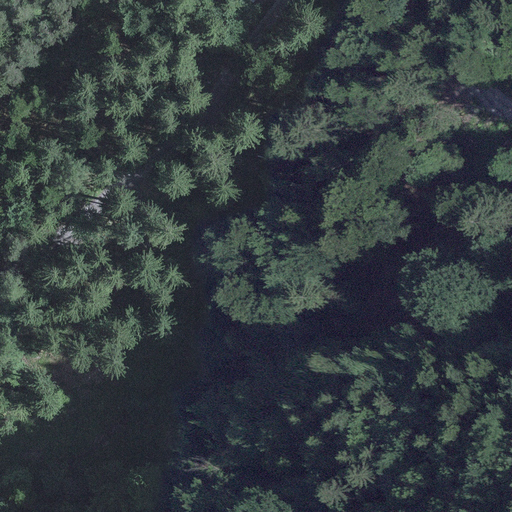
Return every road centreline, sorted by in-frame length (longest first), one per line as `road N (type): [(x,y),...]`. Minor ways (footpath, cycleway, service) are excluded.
road 1 (track): [(0,276),(158,155),(282,0)]
road 2 (track): [(509,0),(480,65),(493,102),(511,113)]
